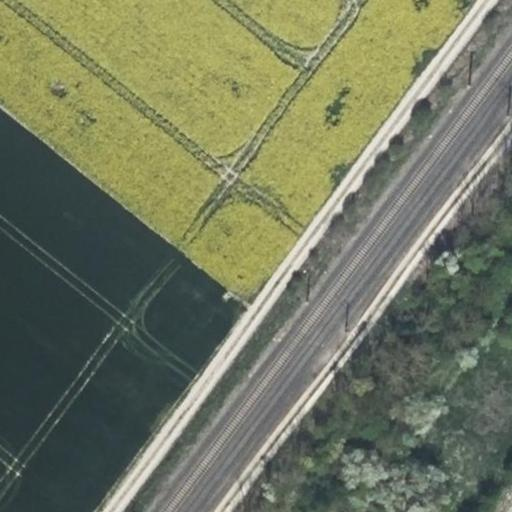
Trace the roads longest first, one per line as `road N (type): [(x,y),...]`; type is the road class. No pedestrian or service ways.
road 1 (track): [(110,511),(492,0)]
road 2 (track): [(511,133),(225,511)]
